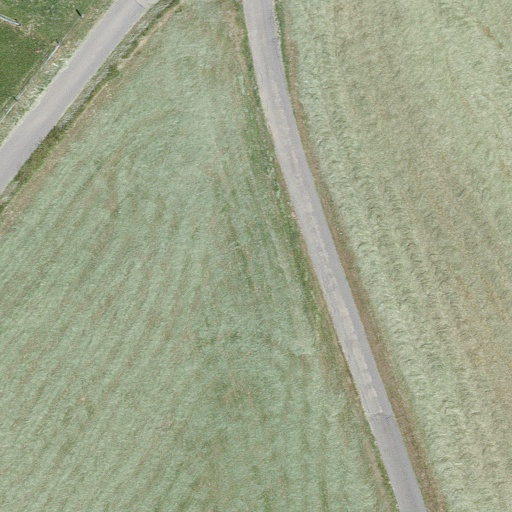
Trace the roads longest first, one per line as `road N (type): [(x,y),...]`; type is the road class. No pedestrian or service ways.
road 1 (unclassified): [(406,511),(282,99),(266,0)]
road 2 (unclassified): [(0,175),(157,0)]
